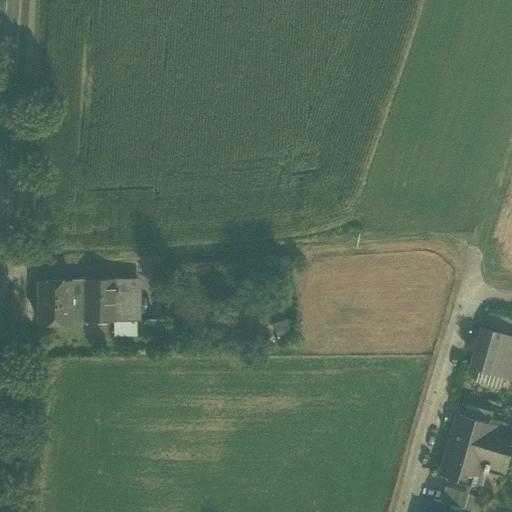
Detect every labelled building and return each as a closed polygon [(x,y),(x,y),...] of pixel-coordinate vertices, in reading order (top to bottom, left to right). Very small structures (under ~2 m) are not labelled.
[(116,278),(85,279),(84,309),(84,322),(115,321),(116,278)] [(116,278),(115,321),(136,321),(136,278),(116,278)] [(39,323),(72,322),(72,310),(72,279),(39,280),(39,323)] [(72,279),(72,310),(84,309),(85,279),(72,279)] [(84,322),(84,309),(72,310),(72,322),(84,322)] [(274,319),(275,335),(290,334),(289,318),(274,319)] [(471,366),(511,378),(511,338),(482,329),(471,366)] [(466,404),(463,415),(489,423),(492,411),(466,404)] [(440,474),(457,479),(460,471),(473,475),(476,461),(484,464),(482,470),(486,471),(488,465),(505,469),(511,446),(509,446),(511,433),(511,430),(488,424),(489,423),(463,415),(457,414),(440,474)] [(441,502),(464,507),(468,493),(470,486),(447,480),(441,502)] [(468,493),(464,507),(480,511),(484,498),(468,493)]
